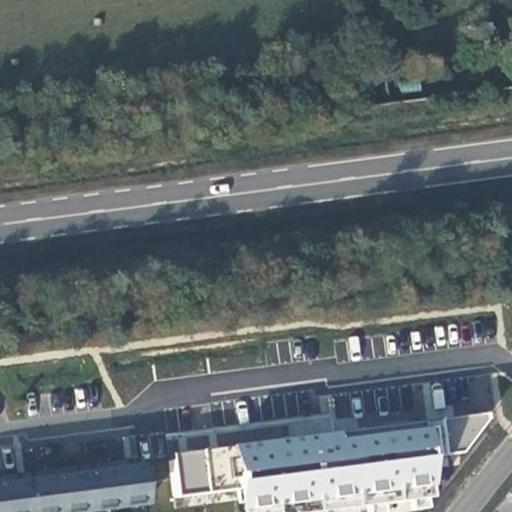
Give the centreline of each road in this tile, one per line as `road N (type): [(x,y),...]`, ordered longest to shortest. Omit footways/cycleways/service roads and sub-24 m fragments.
road 1 (residential): [(0,433),(131,416),(200,385),(511,368)]
road 2 (secondary): [(511,157),(0,224)]
